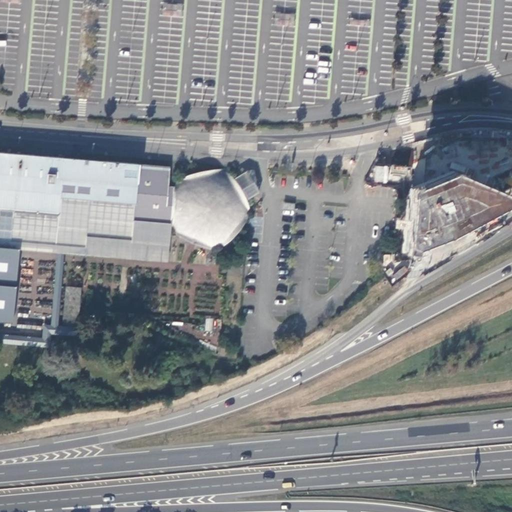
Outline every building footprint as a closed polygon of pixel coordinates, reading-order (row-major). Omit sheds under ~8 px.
[(252,219),(249,216),(251,214),(247,200),(253,196),(259,192),(246,171),(240,175),(233,179),(225,169),(174,184),(171,205),(166,205),(169,167),(0,154),(0,248),(9,249),(9,241),(85,247),(85,236),(131,240),(131,243),(168,246),(169,224),(171,231),(217,249),(246,224),(252,219)] [(389,173),(407,175),(408,166),(390,164),(389,173)] [(374,166),(374,182),(387,182),(387,166),(374,166)] [(511,196),(452,171),(412,188),(408,247),(421,252),(455,239),(511,209),(511,196)] [(167,262),(168,246),(131,243),(131,240),(85,236),(85,247),(9,241),(9,249),(18,250),(56,253),(64,254),(167,262)] [(9,249),(0,248),(0,322),(12,324),(18,250),(9,249)] [(64,254),(56,253),(51,325),(58,326),(64,254)] [(88,269),(86,295),(136,299),(139,273),(88,269)] [(81,288),(65,286),(62,326),(78,328),(79,311),(81,288)] [(77,337),(78,328),(62,326),(58,326),(51,325),(43,325),(42,337),(0,334),(0,344),(50,348),(51,335),(77,337)]
